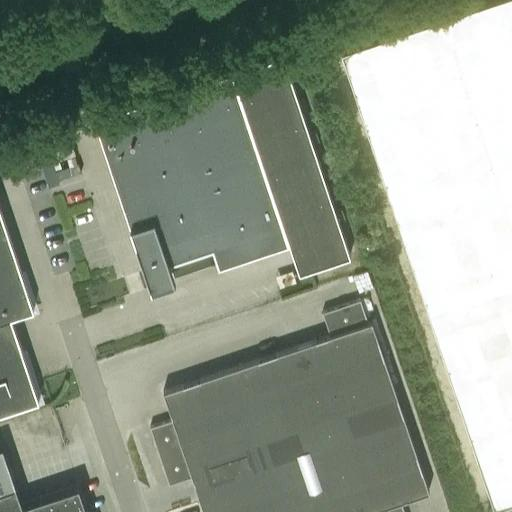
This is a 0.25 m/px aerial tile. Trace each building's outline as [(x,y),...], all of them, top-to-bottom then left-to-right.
[(511,0),(464,0),(341,42),(493,497),(511,490),(511,0)] [(220,265),(290,242),(300,272),(351,255),(284,53),(95,117),(153,289),(177,281),(171,262),(214,248),(220,265)] [(41,134),(34,136),(37,144),(44,141),(41,134)] [(0,412),(39,399),(11,316),(35,308),(0,203),(0,412)] [(369,321),(364,305),(361,298),(324,311),(331,334),(164,390),(174,418),(151,426),(170,483),(193,475),(205,511),(405,511),(402,500),(430,490),(373,320),(369,321)] [(88,511),(80,484),(13,506),(8,489),(17,486),(3,444),(0,444),(0,511),(88,511)]
